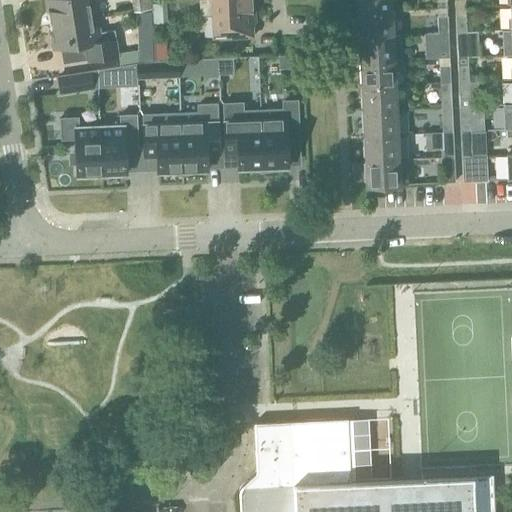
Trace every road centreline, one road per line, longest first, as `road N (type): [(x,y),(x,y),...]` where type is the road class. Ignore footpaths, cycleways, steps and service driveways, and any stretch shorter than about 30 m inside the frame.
road 1 (residential): [(27,244),(511,220)]
road 2 (residential): [(27,244),(0,74)]
